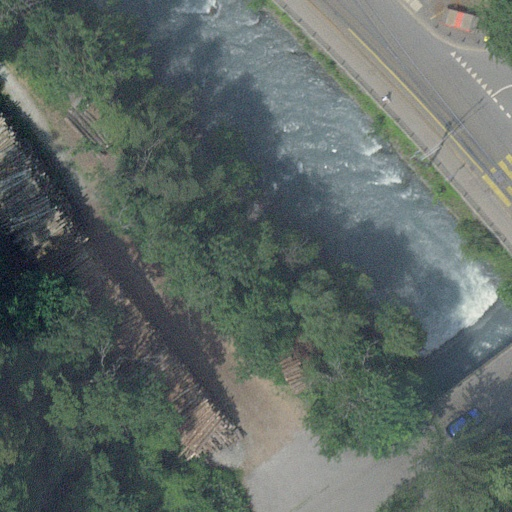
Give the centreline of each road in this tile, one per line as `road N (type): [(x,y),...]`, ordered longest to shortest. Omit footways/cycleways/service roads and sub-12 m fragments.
road 1 (track): [(333,511),(94,221),(51,145)]
road 2 (unclassified): [(354,0),(405,62),(467,116)]
